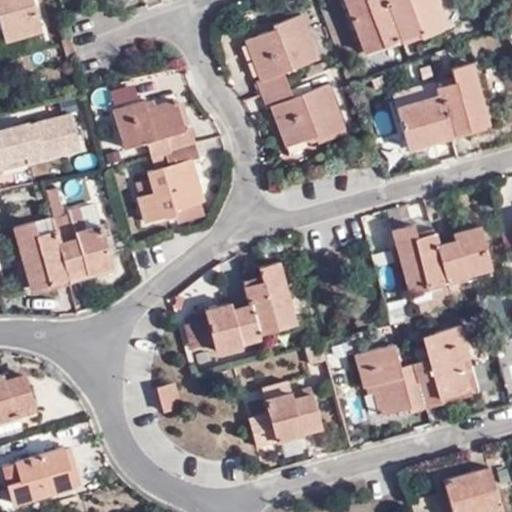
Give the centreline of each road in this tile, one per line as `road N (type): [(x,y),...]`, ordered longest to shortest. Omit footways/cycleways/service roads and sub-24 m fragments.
road 1 (unclassified): [(217,509),(511,424)]
road 2 (unclassified): [(245,221),(278,224),(511,159)]
road 3 (unclassified): [(88,340),(128,455),(176,495),(217,509)]
road 4 (unclassified): [(245,221),(241,143),(207,90),(176,13)]
road 5 (unclassified): [(88,340),(245,221)]
